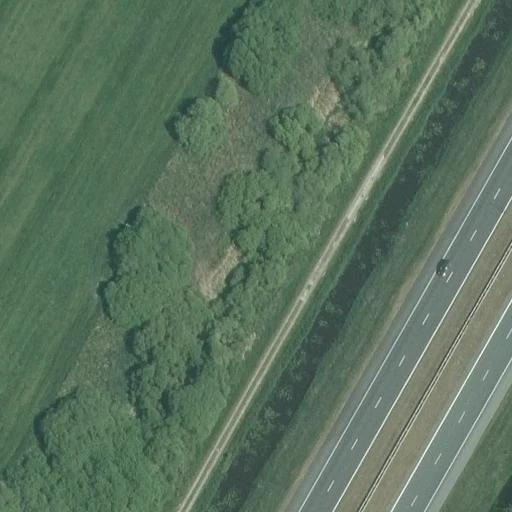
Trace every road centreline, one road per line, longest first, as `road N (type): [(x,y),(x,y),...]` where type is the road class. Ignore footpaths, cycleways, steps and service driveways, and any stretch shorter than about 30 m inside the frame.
road 1 (unclassified): [(170,511),(461,0)]
road 2 (motorway): [(511,164),(314,511)]
road 3 (motorway): [(408,511),(511,329)]
